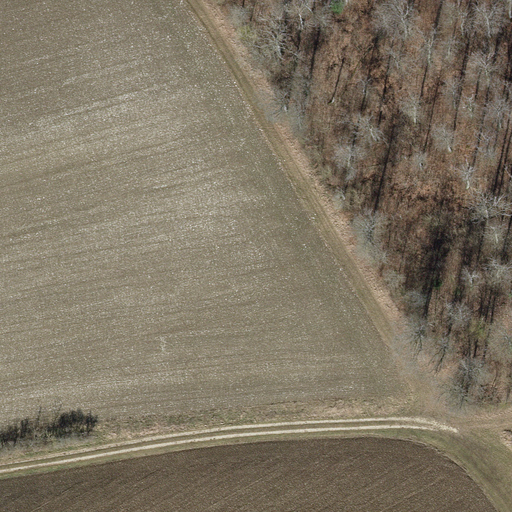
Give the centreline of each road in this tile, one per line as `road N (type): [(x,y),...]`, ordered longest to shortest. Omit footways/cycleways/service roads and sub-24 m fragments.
road 1 (track): [(426,421),(230,427),(0,463)]
road 2 (track): [(426,421),(442,393),(511,332)]
